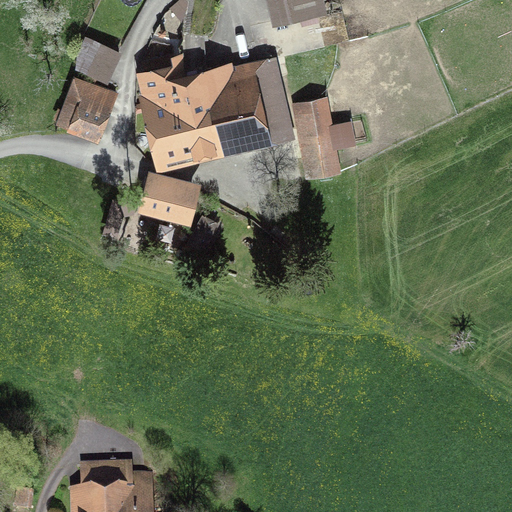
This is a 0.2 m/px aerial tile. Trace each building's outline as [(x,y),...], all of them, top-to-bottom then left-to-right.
[(324,0),(265,0),(273,29),(329,15),(324,0)] [(108,86),(125,50),(91,35),(75,71),(108,86)] [(265,52),(145,81),(165,165),(285,137),(265,52)] [(116,99),(77,83),(59,126),(98,142),(116,99)] [(332,103),(298,109),(311,185),(344,179),(332,103)] [(151,178),(145,205),(188,216),(195,189),(151,178)] [(115,196),(109,219),(130,225),(136,202),(115,196)] [(156,511),(156,492),(76,495),(76,511),(156,511)]
